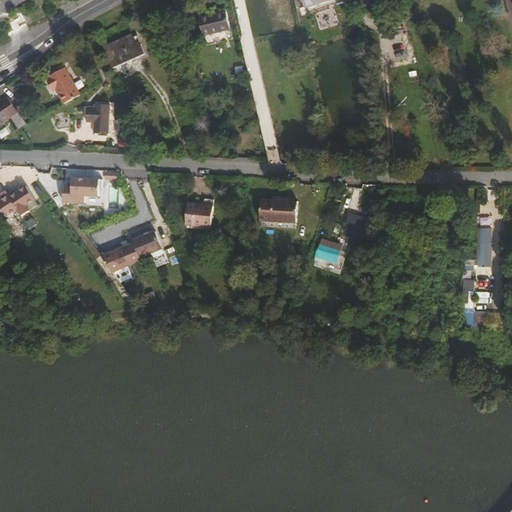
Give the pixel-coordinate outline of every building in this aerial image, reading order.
[(232,30),(228,11),(215,15),(209,16),(200,19),(205,37),(232,30)] [(142,44),(138,35),(132,36),(136,46),(142,44)] [(114,69),(146,56),(142,44),(136,46),(132,36),(106,47),(114,69)] [(80,95),(65,68),(49,77),(50,78),(46,80),(52,92),(56,90),(64,104),(80,95)] [(16,114),(7,98),(0,102),(0,103),(9,118),(16,114)] [(1,123),(9,118),(0,103),(0,125),(2,124),(1,123)] [(106,133),(109,104),(93,103),(93,107),(85,107),(84,120),(92,121),(91,131),(106,133)] [(117,171),(106,171),(105,180),(117,181),(117,171)] [(70,187),(63,187),(62,202),(84,203),(84,196),(98,197),(99,178),(70,177),(70,187)] [(295,225),(296,204),(261,202),(259,224),(295,225)] [(40,218),(31,203),(24,208),(33,222),(40,218)] [(213,230),(215,209),(190,207),(188,227),(213,230)] [(0,223),(2,227),(16,219),(11,212),(0,218),(0,223)] [(492,229),(475,229),(476,266),(493,266),(492,229)] [(163,252),(157,234),(134,241),(134,244),(140,259),(163,252)] [(334,255),(337,246),(323,242),(320,251),(334,255)] [(141,261),(140,259),(134,244),(101,255),(112,271),(141,261)] [(476,327),(490,328),(490,312),(477,311),(476,327)]
